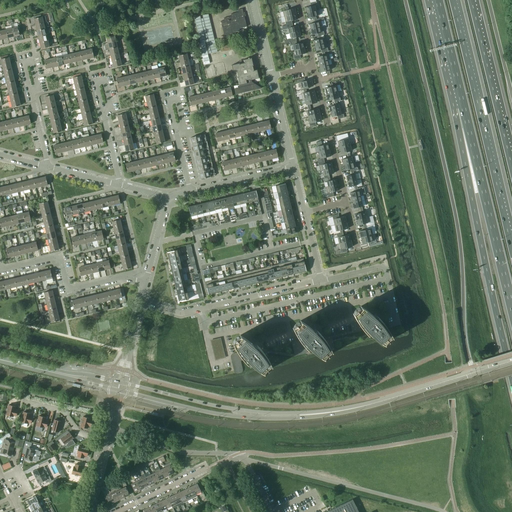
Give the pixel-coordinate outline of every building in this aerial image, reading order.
[(295,8),(288,10),(286,10),(282,11),(284,17),(296,14),(295,8)] [(246,27),(243,11),(242,9),(238,10),(238,12),(231,14),(231,16),(228,17),(224,18),(224,20),(220,21),(224,37),(232,35),(232,33),(239,31),(239,28),(246,27)] [(318,10),(316,11),(306,13),(308,18),(313,17),(316,16),(319,15),(318,10)] [(200,16),(194,17),(200,43),(206,42),(209,53),(217,51),(208,14),(202,15),(203,18),(200,19),(200,16)] [(284,17),(280,18),(281,22),(285,21),(285,22),(291,21),(297,19),(296,14),(284,17)] [(42,17),(34,19),(35,25),(43,23),(42,17)] [(322,27),(321,21),(315,23),(309,24),(310,29),(322,27)] [(18,27),(12,28),(14,37),(20,35),(18,27)] [(323,32),(322,27),(310,29),(312,35),(317,33),(323,32)] [(45,29),(37,31),(38,37),(46,35),(45,29)] [(325,38),(321,39),(318,39),(313,40),(314,46),(326,43),(325,38)] [(48,41),(39,43),(41,49),(49,47),(48,41)] [(116,41),(107,43),(109,49),(117,47),(116,41)] [(290,42),(289,43),(291,51),(294,50),(304,48),(303,42),(297,44),(293,45),(291,45),(290,42)] [(117,47),(109,49),(110,56),(119,54),(117,47)] [(80,52),(74,53),(76,62),(82,60),(80,52)] [(178,56),(180,62),(188,60),(186,54),(178,56)] [(329,54),(325,55),(322,56),(317,57),(318,62),(328,60),(330,59),(329,54)] [(9,57),(0,59),(0,66),(2,66),(10,64),(9,57)] [(248,59),(243,60),(244,63),(239,64),(239,63),(239,64),(232,65),(231,65),(233,73),(236,72),(237,77),(237,78),(237,77),(239,85),(233,86),(235,94),(261,88),(251,82),(251,80),(259,78),(257,70),(253,71),(252,66),(253,66),(253,65),(251,58),(249,58),(248,58),(248,59)] [(50,59),(44,61),(46,69),(52,67),(50,59)] [(120,59),(112,61),(113,67),(121,65),(120,59)] [(164,67),(158,69),(160,77),(166,76),(164,67)] [(11,69),(3,71),(5,78),(13,76),(11,69)] [(191,72),(183,74),(184,80),(192,78),(191,72)] [(140,73),(134,75),(136,83),(142,81),(140,73)] [(80,76),(73,78),(74,84),(82,82),(81,76),(80,76)] [(128,76),(122,78),(124,86),(130,84),(128,76)] [(116,79),(118,87),(124,86),(122,78),(116,79)] [(311,79),(305,81),(299,82),(300,89),(313,86),(311,79)] [(14,81),(6,83),(8,89),(16,87),(14,81)] [(82,82),(74,84),(75,90),(84,88),(82,82)] [(337,85),(333,86),(330,87),(325,88),(326,94),(338,92),(337,85)] [(230,87),(224,89),(226,97),(232,95),(230,87)] [(84,88),(75,90),(77,96),(85,94),(84,88)] [(224,89),(218,90),(220,98),(226,97),(224,89)] [(314,90),(306,92),(304,93),(301,93),(302,100),(304,99),(315,96),(314,90)] [(340,98),(338,92),(326,94),(327,101),(333,99),(340,98)] [(17,93),(9,95),(10,102),(19,100),(17,93)] [(200,94),(194,96),(196,104),(202,103),(200,94)] [(53,95),(45,97),(46,103),(54,101),(53,95)] [(317,103),(315,96),(304,99),(306,105),(307,105),(309,104),(317,103)] [(154,100),(146,102),(148,108),(156,106),(154,100)] [(340,104),(337,105),(335,105),(329,107),(330,112),(339,109),(342,109),(340,104)] [(88,106),(80,108),(81,114),(89,112),(88,106)] [(156,106),(148,108),(149,114),(157,112),(156,106)] [(318,109),(311,110),(308,111),(306,111),(307,118),(320,115),(318,109)] [(89,112),(81,114),(83,120),(91,118),(89,112)] [(125,114),(117,115),(118,122),(127,120),(125,114)] [(321,121),(320,115),(307,118),(309,124),(315,122),(321,121)] [(29,116),(23,117),(25,125),(31,124),(29,116)] [(91,118),(83,120),(84,126),(92,124),(91,118)] [(17,119),(11,120),(13,128),(19,127),(17,119)] [(59,119),(50,121),(52,127),(60,125),(59,119)] [(269,120),(263,122),(265,130),(270,129),(271,129),(269,120)] [(60,125),(52,127),(53,133),(62,131),(60,125)] [(245,126),(239,128),(241,136),(247,134),(245,126)] [(233,129),(227,131),(229,139),(235,137),(233,129)] [(162,130),(153,132),(155,138),(163,136),(162,130)] [(217,142),(223,140),(221,132),(215,133),(217,142)] [(101,134),(95,136),(97,144),(103,142),(101,134)] [(205,134),(190,138),(192,145),(206,141),(205,134)] [(163,136),(155,138),(156,144),(165,142),(163,136)] [(131,137),(123,139),(124,145),(132,143),(131,137)] [(348,139),(345,139),(343,140),(337,141),(339,147),(350,145),(348,139)] [(71,141),(65,143),(67,151),(73,150),(71,141)] [(206,141),(192,145),(194,152),(208,148),(206,141)] [(132,143),(124,145),(126,152),(134,150),(132,143)] [(328,144),(317,146),(318,153),(329,150),(328,144)] [(351,151),(350,145),(339,147),(340,153),(346,152),(349,151),(351,151)] [(208,148),(194,152),(195,158),(210,155),(208,148)] [(263,149),(257,151),(258,153),(260,162),(266,160),(264,152),(263,149)] [(275,149),(270,151),(272,159),(278,157),(276,149),(275,149)] [(331,156),(329,150),(318,153),(320,159),(321,158),(323,158),(331,156)] [(270,151),(264,152),(266,160),(272,159),(270,151)] [(161,155),(155,157),(157,165),(163,164),(161,155)] [(210,155),(195,158),(197,165),(211,162),(210,155)] [(246,156),(240,158),(242,166),(248,164),(246,156)] [(348,158),(342,159),(343,165),(355,162),(359,161),(358,156),(350,157),(348,158)] [(150,158),(143,160),(145,168),(152,166),(150,158)] [(234,159),(228,161),(230,169),(236,167),(234,159)] [(143,160),(137,161),(139,169),(145,168),(143,160)] [(137,161),(131,162),(133,171),(139,169),(137,161)] [(224,170),(230,169),(228,161),(222,162),(224,170)] [(131,162),(125,164),(127,172),(133,171),(131,162)] [(211,162),(197,165),(198,172),(213,169),(211,162)] [(331,162),(325,164),(318,165),(320,171),(322,170),(332,168),(331,162)] [(355,162),(353,163),(343,165),(344,170),(350,169),(352,168),(356,167),(355,162)] [(213,169),(198,172),(200,179),(215,175),(213,169)] [(351,175),(346,176),(347,182),(360,178),(359,173),(354,174),(351,175)] [(45,177),(39,178),(41,186),(47,185),(45,177)] [(360,178),(347,182),(348,187),(354,185),(356,185),(357,187),(362,186),(360,178)] [(285,183),(275,186),(277,192),(286,190),(285,183)] [(15,184),(10,185),(12,194),(12,196),(18,195),(17,192),(15,184)] [(10,185),(3,187),(5,195),(12,194),(10,185)] [(339,190),(338,185),(328,187),(325,187),(327,193),(330,192),(333,192),(339,190)] [(355,191),(350,193),(351,198),(360,196),(362,195),(366,195),(364,186),(357,188),(358,191),(355,191)] [(258,200),(256,191),(256,190),(249,192),(252,202),(258,200)] [(288,196),(286,190),(277,192),(278,198),(288,196)] [(252,202),(249,192),(243,193),(246,203),(252,202)] [(246,203),(243,193),(237,195),(239,205),(246,203)] [(118,195),(112,197),(114,205),(120,203),(118,195)] [(239,205),(237,195),(231,196),(233,206),(239,205)] [(233,206),(231,196),(225,198),(227,208),(233,206)] [(288,196),(278,198),(280,204),(289,202),(288,196)] [(227,208),(225,198),(219,199),(221,209),(227,208)] [(221,209),(219,199),(213,201),(215,210),(221,209)] [(47,201),(39,203),(40,209),(49,207),(47,201)] [(94,201),(88,202),(90,211),(96,209),(94,201)] [(215,210),(213,201),(207,202),(209,212),(215,210)] [(209,212),(207,202),(201,204),(203,213),(209,212)] [(289,202),(280,204),(281,210),(291,208),(289,202)] [(203,213),(201,204),(194,205),(197,215),(203,213)] [(197,215),(194,205),(188,207),(190,216),(197,215)] [(49,207),(40,209),(42,215),(50,213),(49,207)] [(292,214),(291,208),(281,210),(283,216),(292,214)] [(360,213),(355,214),(356,220),(368,217),(367,211),(363,212),(360,213)] [(294,220),(292,214),(283,216),(284,223),(294,220)] [(17,215),(11,216),(13,225),(19,223),(17,215)] [(345,216),(339,218),(333,219),(334,225),(346,222),(345,216)] [(368,217),(356,220),(357,225),(363,224),(365,223),(370,222),(368,217)] [(120,220),(111,222),(113,228),(121,226),(120,220)] [(295,226),(294,220),(284,223),(285,229),(295,226)] [(348,228),(346,222),(334,225),(336,231),(339,230),(342,230),(348,228)] [(53,225),(45,227),(46,233),(54,231),(53,225)] [(297,233),(295,226),(285,229),(287,235),(297,233)] [(371,228),(367,229),(365,230),(359,231),(360,237),(371,235),(372,234),(371,228)] [(101,231),(95,232),(97,240),(103,239),(101,231)] [(95,232),(89,233),(91,242),(97,240),(95,232)] [(123,232),(114,234),(116,240),(124,238),(123,232)] [(349,234),(343,236),(337,237),(338,243),(351,240),(349,234)] [(373,241),(371,235),(360,237),(362,243),(368,242),(373,241)] [(77,236),(71,238),(73,246),(79,245),(77,236)] [(56,237),(47,239),(49,245),(57,243),(56,237)] [(352,247),(351,240),(338,243),(340,250),(346,248),(352,247)] [(36,242),(30,243),(32,252),(38,250),(36,242)] [(30,243),(24,245),(26,253),(32,252),(30,243)] [(57,243),(49,245),(50,251),(59,249),(57,243)] [(24,245),(18,246),(20,255),(26,253),(24,245)] [(12,248),(6,249),(8,258),(14,256),(12,248)] [(178,256),(177,250),(167,252),(168,259),(178,256)] [(128,255),(120,257),(122,263),(130,261),(128,255)] [(180,262),(178,256),(168,259),(170,265),(180,262)] [(303,258),(296,260),(300,272),(306,271),(303,258)] [(108,260),(102,262),(104,270),(110,269),(108,260)] [(300,272),(296,260),(290,261),(293,274),(300,272)] [(130,261),(122,263),(123,270),(131,268),(130,261)] [(293,274),(290,261),(284,263),(287,275),(293,274)] [(102,262),(96,263),(98,272),(104,270),(102,262)] [(180,262),(170,265),(171,271),(181,268),(183,268),(182,262),(180,262)] [(96,263),(90,265),(92,273),(98,272),(96,263)] [(287,275),(284,263),(278,264),(281,277),(287,275)] [(281,277),(278,264),(272,266),(275,278),(281,277)] [(84,266),(78,268),(80,276),(86,274),(84,266)] [(275,278),(272,266),(266,267),(269,280),(275,278)] [(269,280),(266,267),(260,269),(263,281),(269,280)] [(183,275),(181,268),(171,271),(173,277),(183,275)] [(263,281),(260,269),(254,270),(257,283),(263,281)] [(50,270),(44,271),(46,280),(52,278),(50,270)] [(257,283),(254,270),(248,272),(251,284),(257,283)] [(251,284),(248,272),(242,273),(245,286),(251,284)] [(245,286),(242,273),(236,274),(239,287),(245,286)] [(32,274),(26,276),(28,284),(34,282),(32,274)] [(239,287),(236,274),(230,276),(233,289),(239,287)] [(184,281),(183,275),(173,277),(174,283),(184,281)] [(26,276),(20,277),(22,285),(28,284),(26,276)] [(233,289),(230,276),(223,277),(226,290),(233,289)] [(226,290),(223,277),(217,279),(220,291),(226,290)] [(220,291),(217,279),(211,280),(214,293),(220,291)] [(8,280),(2,281),(4,290),(10,288),(8,280)] [(214,293),(211,280),(205,282),(208,294),(214,293)] [(185,287),(184,281),(174,283),(176,289),(185,287)] [(187,293),(185,287),(176,289),(177,295),(187,293)] [(120,289),(114,290),(116,299),(122,297),(120,289)] [(114,290),(108,292),(110,300),(116,299),(114,290)] [(188,299),(187,293),(177,295),(179,302),(188,299)] [(96,295),(90,296),(92,304),(98,303),(96,295)] [(53,296),(45,298),(47,305),(55,303),(53,296)] [(383,322),(381,321),(380,319),(379,318),(378,317),(377,316),(375,314),(373,315),(370,313),(368,312),(367,311),(365,309),(363,308),(362,307),(360,306),(360,307),(359,307),(358,308),(357,308),(356,309),(355,310),(354,311),(354,312),(353,312),(353,313),(352,314),(354,316),(355,319),(356,321),(357,321),(357,322),(358,323),(358,324),(359,324),(360,326),(361,327),(362,329),(363,330),(365,332),(366,333),(367,334),(369,336),(371,335),(372,336),(374,337),(375,338),(377,339),(378,340),(380,342),(382,343),(384,344),(384,343),(385,343),(386,343),(387,342),(388,341),(389,340),(390,339),(390,338),(391,337),(392,337),(391,336),(391,335),(389,331),(388,330),(387,328),(386,326),(384,324),(383,322)] [(345,307),(324,312),(327,322),(344,318),(348,317),(345,307)] [(56,308),(48,310),(49,316),(58,314),(56,308)] [(58,314),(49,316),(51,323),(59,321),(58,314)] [(328,345),(327,343),(326,342),(325,341),(325,340),(324,339),(323,337),(322,336),(320,334),(319,333),(317,331),(314,328),(313,330),(312,329),(310,328),(308,326),(307,325),(305,324),(303,322),(300,321),(299,322),(298,322),(297,323),(296,323),(295,324),(294,325),(294,326),(293,327),(293,328),(292,328),(293,330),(294,331),(295,334),(297,336),(297,337),(299,339),(299,340),(300,341),(302,343),(303,344),(304,346),(305,347),(306,348),(307,349),(308,350),(309,351),(311,349),(313,351),(314,352),(316,353),(317,354),(318,355),(320,356),(323,358),(324,358),(325,357),(326,357),(327,356),(328,355),(329,355),(329,354),(330,353),(330,352),(331,351),(330,348),(329,347),(328,345)] [(360,326),(359,324),(358,324),(358,323),(357,322),(357,321),(352,323),(351,323),(351,324),(351,325),(352,331),(327,337),(324,339),(325,340),(325,341),(327,339),(360,331),(362,329),(361,327),(360,326)] [(262,327),(264,337),(287,332),(284,322),(262,327)] [(233,342),(232,342),(233,344),(233,345),(234,346),(234,347),(235,348),(236,349),(236,350),(237,351),(238,352),(238,353),(239,354),(239,355),(240,355),(240,356),(241,357),(242,357),(242,358),(243,359),(244,360),(245,361),(245,362),(246,362),(246,363),(247,363),(248,362),(250,363),(251,364),(252,364),(252,365),(253,365),(253,366),(254,366),(255,367),(256,368),(257,369),(258,369),(259,370),(260,371),(261,371),(262,372),(263,373),(264,372),(265,372),(266,371),(267,370),(268,370),(268,369),(269,369),(269,368),(270,367),(270,366),(271,365),(270,364),(270,363),(269,362),(269,361),(268,360),(267,358),(267,357),(266,356),(265,355),(265,354),(264,354),(264,353),(263,353),(263,352),(262,351),(262,350),(261,350),(260,349),(260,348),(259,347),(258,347),(258,346),(257,345),(256,345),(255,346),(253,344),(252,344),(252,343),(251,343),(250,343),(250,342),(249,342),(249,341),(248,341),(248,340),(247,340),(246,339),(245,339),(244,338),(243,337),(242,336),(241,336),(240,335),(240,336),(239,336),(238,336),(238,337),(237,337),(236,337),(236,338),(235,338),(235,339),(234,339),(234,340),(233,341),(233,342)] [(215,360),(225,357),(221,337),(211,340),(215,360)] [(266,352),(264,353),(264,354),(265,354),(265,355),(267,354),(267,353),(268,353),(269,353),(270,353),(286,356),(289,356),(292,356),(295,356),(305,353),(308,350),(307,349),(306,348),(305,347),(304,346),(303,345),(303,344),(302,343),(301,342),(300,341),(299,340),(294,341),(291,342),(294,354),(292,354),(287,353),(270,351),(269,351),(268,351),(267,351),(266,351),(266,352)] [(231,355),(230,357),(231,358),(231,360),(232,362),(233,366),(233,367),(234,371),(234,372),(235,373),(236,373),(237,373),(240,373),(241,372),(242,371),(242,370),(240,361),(243,359),(242,358),(242,357),(241,357),(240,356),(240,355),(239,355),(239,354),(238,353),(238,352),(232,354),(231,354),(231,355)] [(6,415),(13,417),(13,416),(16,416),(17,411),(14,411),(15,407),(8,405),(7,409),(6,409),(5,411),(7,412),(6,415)] [(21,422),(27,424),(28,422),(31,423),(32,418),(29,417),(30,414),(23,412),(22,416),(21,415),(20,418),(21,419),(21,422)] [(43,428),(43,426),(46,427),(48,422),(45,421),(45,417),(39,416),(38,420),(37,419),(36,422),(37,423),(36,426),(43,428)] [(88,425),(91,425),(92,423),(95,424),(96,418),(93,417),(92,420),(89,420),(90,418),(83,417),(82,420),(81,420),(80,423),(81,423),(80,427),(87,429),(88,425)] [(54,420),(52,430),(58,432),(61,421),(59,421),(58,420),(56,419),(55,420),(54,420)] [(60,439),(64,444),(73,438),(72,436),(72,435),(71,433),(69,433),(69,432),(60,439)] [(11,456),(13,445),(22,448),(24,440),(19,439),(19,441),(15,439),(14,442),(6,440),(2,454),(11,456)] [(38,450),(35,449),(30,448),(31,443),(25,441),(24,445),(22,451),(26,452),(24,459),(32,461),(32,460),(35,461),(38,450)] [(51,452),(56,448),(53,443),(48,447),(51,452)] [(85,448),(85,447),(82,446),(82,448),(78,447),(76,454),(78,454),(77,457),(82,458),(83,455),(87,456),(88,449),(85,448)] [(40,468),(33,471),(38,483),(47,479),(41,467),(49,464),(47,461),(38,465),(40,468)] [(164,465),(165,467),(169,475),(174,473),(172,470),(173,469),(170,462),(164,465)] [(73,467),(71,474),(75,474),(74,476),(77,476),(78,475),(82,476),(83,469),(79,468),(80,465),(75,464),(74,467),(73,467)] [(154,470),(155,472),(159,480),(164,478),(160,470),(159,467),(154,470)] [(165,467),(160,470),(164,478),(169,475),(165,467)] [(155,472),(150,475),(154,483),(159,480),(155,472)] [(144,474),(139,477),(144,487),(149,485),(145,477),(144,474)] [(150,475),(145,477),(149,485),(154,483),(150,475)] [(144,487),(139,477),(134,479),(136,482),(140,490),(144,487)] [(136,482),(131,484),(134,492),(140,490),(136,482)] [(197,484),(192,486),(196,494),(201,492),(197,484)] [(192,486),(187,488),(192,499),(197,496),(196,494),(192,486)] [(119,487),(114,489),(119,499),(124,497),(120,489),(119,487)] [(125,487),(120,489),(124,497),(129,495),(125,487)] [(187,488),(182,491),(187,501),(192,499),(187,488)] [(119,499),(114,489),(110,492),(111,494),(114,502),(119,499)] [(182,491),(177,493),(182,503),(187,501),(182,491)] [(35,496),(26,500),(29,506),(38,501),(37,501),(36,497),(39,495),(38,493),(34,495),(35,496)] [(182,503),(177,493),(172,496),(177,506),(182,503)] [(106,496),(106,498),(105,499),(106,502),(107,502),(108,502),(109,504),(114,502),(111,494),(106,496)] [(177,506),(172,496),(168,498),(171,506),(173,508),(177,506)] [(168,498),(163,500),(167,508),(171,506),(168,498)] [(40,506),(38,503),(42,501),(41,499),(37,501),(38,501),(29,506),(31,511),(40,507),(40,506)] [(358,511),(352,499),(328,511),(358,511)] [(163,500),(158,503),(162,511),(167,508),(163,500)] [(162,511),(158,503),(153,505),(156,511),(162,511)] [(221,511),(222,511),(227,510),(224,503),(219,505),(221,511)]
